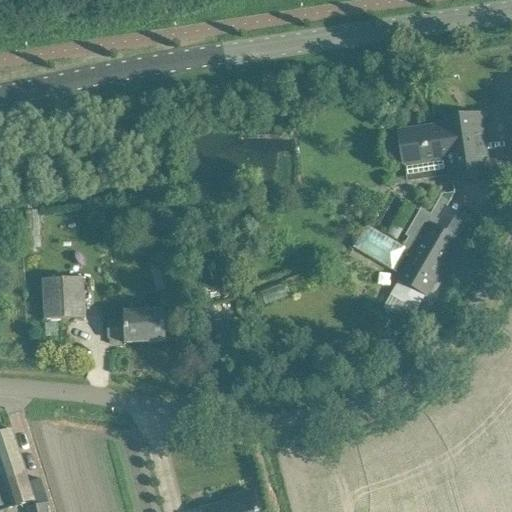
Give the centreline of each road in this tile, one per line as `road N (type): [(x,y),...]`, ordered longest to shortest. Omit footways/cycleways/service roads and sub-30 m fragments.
road 1 (residential): [(0,387),(237,419),(320,415),(384,393),(426,367),(474,309),(511,243)]
road 2 (tertiary): [(0,95),(511,11)]
